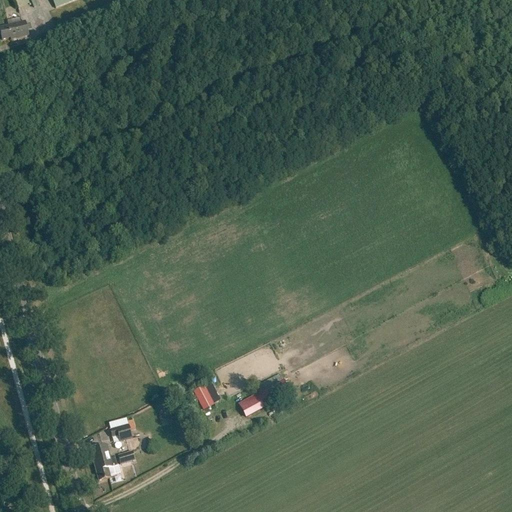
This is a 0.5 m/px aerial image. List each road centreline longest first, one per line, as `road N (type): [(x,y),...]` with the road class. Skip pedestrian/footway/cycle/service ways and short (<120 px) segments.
road 1 (track): [(0,181),(381,14),(389,0)]
road 2 (tertiary): [(80,511),(0,212)]
